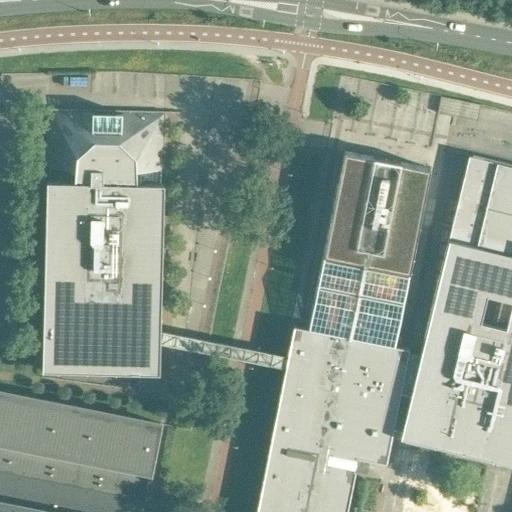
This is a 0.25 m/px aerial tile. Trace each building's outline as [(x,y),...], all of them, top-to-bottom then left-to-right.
[(165,112),(48,109),(47,167),(48,167),(48,168),(50,168),(49,181),(46,181),(42,370),(159,373),(159,353),(159,352),(159,351),(159,350),(158,348),(157,347),(156,346),(155,345),(154,344),(152,343),(144,342),(147,328),(150,315),(160,315),(163,183),(160,183),(160,170),(162,170),(164,170),(165,112)] [(343,151),(308,328),(394,348),(429,168),(392,161),(378,158),(343,151)] [(256,511),(346,511),(354,473),(355,469),(354,469),(356,457),(386,463),(400,393),(408,394),(400,436),(432,444),(511,463),(511,165),(468,155),(468,156),(451,225),(451,226),(448,238),(424,338),(425,339),(431,351),(430,357),(395,348),(394,348),(308,328),(306,328),(293,325),(287,356),(285,367),(256,511)] [(147,328),(157,331),(160,315),(150,315),(147,328)] [(287,357),(290,341),(247,333),(160,315),(157,331),(244,348),(287,357)] [(0,511),(141,511),(159,423),(0,391),(0,511)]
